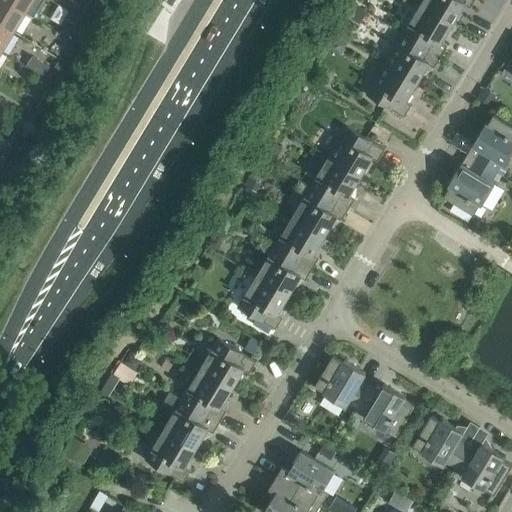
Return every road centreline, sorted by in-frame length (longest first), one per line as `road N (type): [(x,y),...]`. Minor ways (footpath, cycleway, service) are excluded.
road 1 (secondary): [(0,391),(246,0)]
road 2 (secondary): [(205,0),(39,276),(0,366)]
road 3 (residential): [(216,511),(327,321)]
road 4 (residential): [(511,431),(327,321)]
road 5 (residential): [(403,201),(511,19)]
road 6 (residential): [(327,321),(403,201)]
road 7 (residential): [(511,266),(403,201)]
